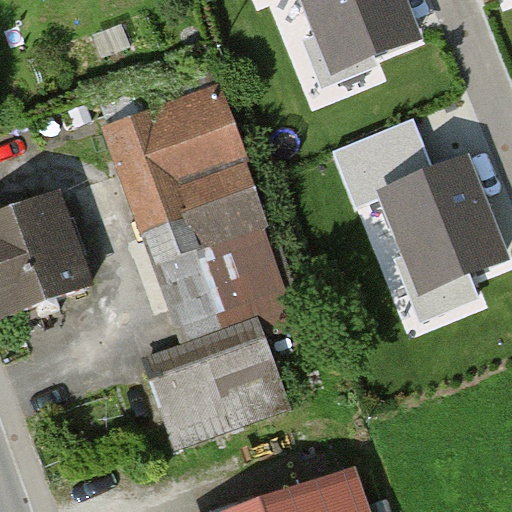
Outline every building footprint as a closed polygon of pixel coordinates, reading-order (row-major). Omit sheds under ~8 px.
[(307,0),(337,73),(416,42),(399,0),(307,0)] [(292,303),(215,97),(105,138),(182,344),(292,303)] [(414,122),(335,155),(358,213),(387,201),(425,294),(504,262),(467,169),(438,181),(414,122)] [(0,308),(84,281),(56,199),(0,217),(0,308)] [(254,333),(145,374),(173,448),(282,407),(254,333)] [(360,511),(349,477),(244,511),(360,511)]
